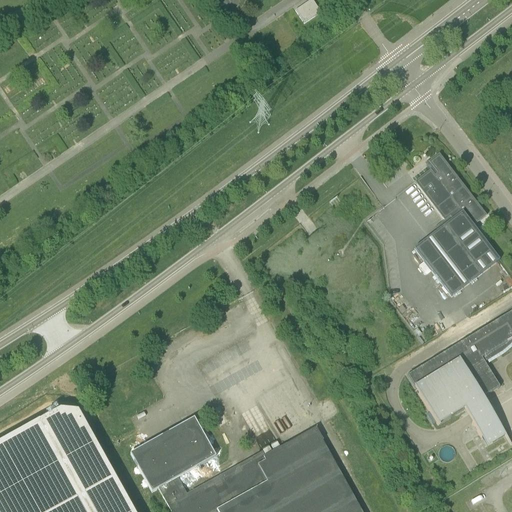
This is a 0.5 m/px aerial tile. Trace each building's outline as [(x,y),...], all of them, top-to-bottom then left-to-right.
[(312,0),(311,0),(295,11),(304,24),(321,13),(312,0)] [(476,224),(486,217),(439,155),(429,163),(430,164),(427,167),(430,171),(415,183),(444,221),(438,226),(440,230),(414,250),(451,298),(500,261),(472,226),(475,223),(476,224)] [(511,311),(407,376),(430,414),(436,424),(438,427),(439,426),(464,410),(487,447),(506,437),(482,399),(500,388),(483,362),(500,351),(501,353),(507,348),(511,343),(511,311)] [(213,409),(221,426),(231,421),(222,404),(213,409)] [(60,413),(0,448),(0,511),(132,511),(78,415),(60,413)] [(433,425),(436,424),(430,414),(427,415),(433,425)] [(262,453),(186,495),(177,479),(215,458),(194,420),(130,455),(152,493),(158,490),(170,511),(360,511),(317,433),(267,461),(262,453)]
